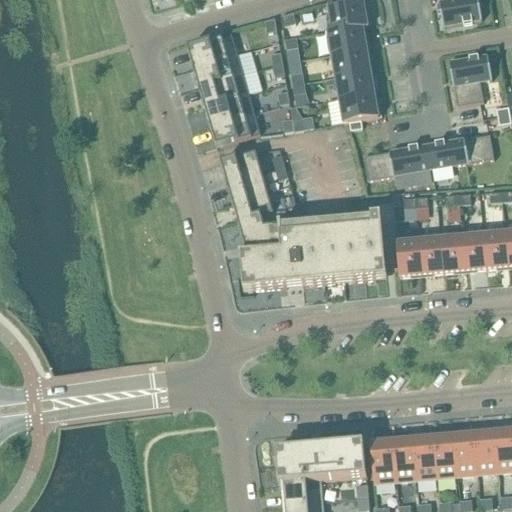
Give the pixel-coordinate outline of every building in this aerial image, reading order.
[(477,0),(474,0),(466,1),(465,0),(438,0),(440,6),(439,6),(443,31),(482,24),(477,0)] [(328,36),(368,29),(364,5),(343,9),(342,2),(328,6),(332,33),(328,34),(328,36)] [(296,27),(294,17),(282,20),(284,30),(296,27)] [(277,35),(275,23),(265,25),(267,36),(277,35)] [(328,36),(332,59),(367,53),(363,31),(368,31),(368,29),(328,36)] [(188,51),(194,72),(238,59),(232,38),(188,51)] [(297,41),(285,43),(287,53),(298,51),(297,41)] [(367,53),(332,59),(336,81),(371,75),(367,53)] [(273,70),(283,68),(281,56),(271,58),(273,70)] [(238,59),(194,72),(199,91),(243,78),(238,59)] [(457,111),(484,106),(480,86),(492,84),(488,59),(449,66),(453,90),(454,90),(457,111)] [(275,82),(285,80),(283,68),(273,70),(275,82)] [(371,75),(336,81),(339,103),(375,97),(371,75)] [(293,88),(304,86),(303,76),(291,78),(293,88)] [(243,78),(199,91),(205,111),(249,98),(243,78)] [(293,88),(294,98),(306,96),(304,86),(293,88)] [(288,95),(278,97),(280,109),(290,107),(288,95)] [(339,103),(328,105),(332,129),(343,127),(348,126),(379,121),(375,97),(339,103)] [(249,98),(205,111),(211,130),(255,118),(249,98)] [(498,121),(510,119),(508,111),(497,113),(498,121)] [(217,151),(261,138),(255,118),(211,130),(217,151)] [(498,121),(499,129),(511,127),(510,119),(498,121)] [(302,122),(293,124),(295,135),(304,134),(302,122)] [(294,135),(292,123),(282,124),(284,136),(294,135)] [(361,124),(350,126),(351,134),(363,132),(361,124)] [(494,163),(490,139),(465,143),(427,149),(431,173),(467,167),(468,168),(494,163)] [(395,180),(394,180),(431,173),(427,149),(389,155),(389,156),(364,161),(368,185),(395,180)] [(221,166),(227,187),(262,177),(256,156),(221,166)] [(272,161),(275,173),(285,170),(282,159),(272,161)] [(279,184),(288,182),(285,170),(275,173),(279,184)] [(262,177),(227,187),(233,206),(268,196),(262,177)] [(233,206),(238,226),(278,214),(273,215),(268,196),(233,206)] [(511,196),(501,198),(502,208),(511,206),(511,196)] [(502,208),(501,198),(489,198),(490,208),(502,208)] [(287,213),(297,210),(293,199),(284,202),(287,213)] [(458,201),(459,211),(471,210),(470,200),(458,201)] [(416,203),(415,201),(403,202),(404,212),(416,211),(415,203),(416,203)] [(459,211),(458,201),(446,201),(447,211),(459,211)] [(428,213),(427,203),(416,203),(415,203),(416,211),(416,213),(428,213)] [(302,283),(303,290),(306,289),(305,283),(313,282),(314,289),(335,287),(335,280),(354,278),(354,285),(376,283),(376,277),(386,276),(381,219),(371,220),(372,229),(288,237),(286,214),(278,214),(238,226),(248,258),(240,258),(242,281),(253,280),(255,294),(287,291),(287,284),(302,283)] [(505,238),(484,240),(487,275),(508,273),(505,238)] [(487,275),(484,240),(462,242),(465,277),(487,275)] [(465,277),(462,242),(441,243),(444,279),(465,277)] [(444,279),(441,243),(419,245),(422,281),(444,279)] [(419,245),(397,247),(399,283),(422,281),(419,245)] [(511,475),(511,433),(495,435),(498,477),(511,475)] [(474,437),(478,478),(498,477),(495,435),(474,437)] [(478,478),(474,437),(454,439),(457,480),(478,478)] [(434,440),(437,482),(457,480),(454,439),(434,440)] [(437,482),(434,440),(413,442),(417,484),(437,482)] [(393,444),(397,485),(417,484),(413,442),(393,444)] [(397,485),(393,444),(372,446),(375,487),(397,485)] [(322,485),(367,480),(364,447),(274,454),(275,468),(277,467),(279,488),(284,488),(322,485)] [(286,509),(323,505),(322,485),(284,488),(286,509)] [(357,489),(358,501),(368,500),(367,488),(357,489)] [(511,500),(500,501),(501,511),(511,510),(511,500)] [(358,502),(358,511),(369,511),(368,501),(358,502)] [(480,503),(480,511),(493,511),(492,502),(480,503)]
